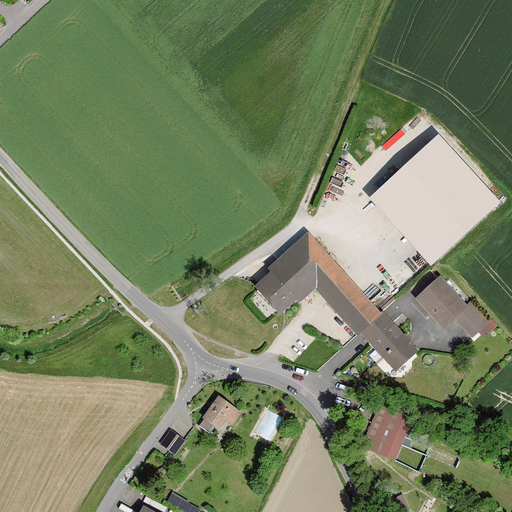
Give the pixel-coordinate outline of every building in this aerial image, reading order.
[(503,202),(441,134),(371,197),(433,265),(503,202)] [(362,332),(378,317),(378,316),(312,242),(260,289),(282,314),(296,302),(316,284),(359,332),(360,333),(362,332)] [(454,317),(466,307),(439,277),(417,297),(443,326),(454,317)] [(473,337),(489,322),(470,302),(466,307),(454,317),(473,337)] [(387,318),(382,313),(378,317),(362,332),(366,336),(397,370),(418,351),(415,349),(405,338),(387,318)] [(220,399),(200,427),(209,434),(215,426),(220,430),(226,421),(232,425),(240,413),(220,399)] [(394,458),(410,420),(380,407),(364,445),(394,458)] [(175,454),(184,442),(172,433),(163,445),(175,454)] [(174,491),(169,500),(193,511),(199,511),(203,506),(174,491)]
